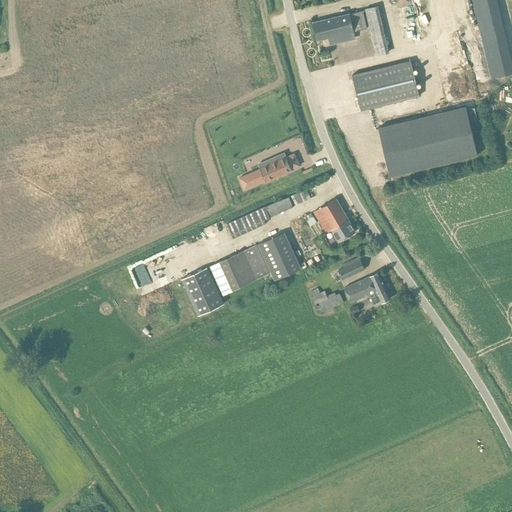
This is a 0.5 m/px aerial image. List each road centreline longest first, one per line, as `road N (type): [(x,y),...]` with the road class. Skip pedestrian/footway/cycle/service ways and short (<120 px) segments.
road 1 (unclassified): [(511,444),(337,170),(286,0)]
road 2 (unknown): [(207,256),(344,182)]
